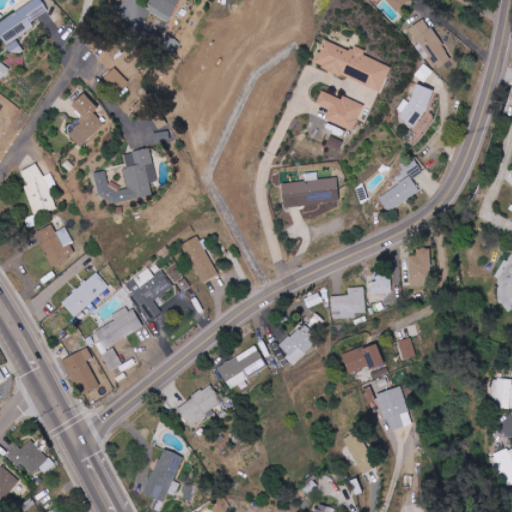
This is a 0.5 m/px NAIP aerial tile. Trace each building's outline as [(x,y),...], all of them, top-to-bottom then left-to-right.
[(35,0),(0,22),(0,34),(7,44),(34,27),(31,22),(48,11),(41,0),(35,0)] [(179,0),(152,0),(147,13),(170,22),(179,0)] [(382,0),(395,14),(410,1),(408,0),(382,0)] [(391,66),(364,55),(366,50),(354,45),(352,51),(324,40),(314,65),(382,91),(391,66)] [(10,69),(0,61),(0,77),(2,79),(10,69)] [(104,78),(118,92),(129,81),(115,67),(104,78)] [(411,102),(403,100),(397,119),(421,126),(433,89),(417,84),(411,102)] [(353,131),(364,105),(343,95),(342,99),(322,90),(317,103),(329,109),(325,118),(353,131)] [(98,108),(84,93),(72,104),(85,118),(69,134),(81,147),(105,124),(94,112),(98,108)] [(153,194),(151,182),(157,181),(151,149),(125,153),(127,167),(124,168),(127,183),(109,186),(106,171),(95,173),(100,203),(153,194)] [(389,212),(421,192),(413,179),(424,172),(414,158),(400,167),(407,178),(379,197),(389,212)] [(22,170),(28,186),(25,187),(36,216),(56,208),(40,164),(22,170)] [(282,183),(284,206),(339,202),(338,178),(318,179),(317,173),(306,174),(306,181),(282,183)] [(52,266),(78,254),(65,226),(40,238),(52,266)] [(202,283),(219,275),(200,235),(183,243),(202,283)] [(430,287),(431,248),(413,248),(412,287),(430,287)] [(511,253),(497,278),(504,282),(493,300),(511,310),(511,308),(511,302),(507,299),(511,290),(511,253)] [(150,320),(162,312),(155,301),(174,289),(163,271),(155,277),(150,269),(127,284),(150,320)] [(109,286),(96,272),(63,303),(76,317),(109,286)] [(373,294),(392,292),(391,275),(372,276),(373,294)] [(333,319),(356,318),(355,313),(366,313),(365,287),(349,288),(349,295),(332,296),(333,319)] [(144,329),(134,306),(113,316),(115,321),(96,330),(104,348),(144,329)] [(280,347),(289,355),(286,358),(294,365),(319,338),(303,323),(280,347)] [(404,359),(417,356),(411,337),(399,341),(404,359)] [(344,353),(348,372),(383,364),(379,344),(344,353)] [(269,368),(258,347),(219,367),(230,389),(243,383),(242,382),(269,368)] [(65,357),(79,394),(99,387),(89,360),(93,359),(89,348),(65,357)] [(102,355),(114,376),(127,369),(115,348),(102,355)] [(511,403),(511,380),(495,380),(494,409),(511,409),(511,403)] [(189,428),(214,413),(212,409),(223,402),(212,385),(177,407),(189,428)] [(377,395),(386,419),(388,418),(393,431),(414,423),(401,386),(377,395)] [(343,439),(363,474),(376,466),(356,431),(343,439)] [(7,455),(17,465),(20,462),(32,476),(40,468),(45,474),(55,465),(32,440),(22,450),(18,445),(7,455)] [(511,448),(494,454),(503,486),(511,483),(511,448)] [(174,480),(184,458),(164,449),(144,494),(155,499),(151,507),(160,511),(168,493),(175,496),(181,484),(174,480)] [(0,497),(3,500),(20,481),(2,464),(0,465),(0,497)] [(338,511),(339,510),(315,502),(311,511),(338,511)]
